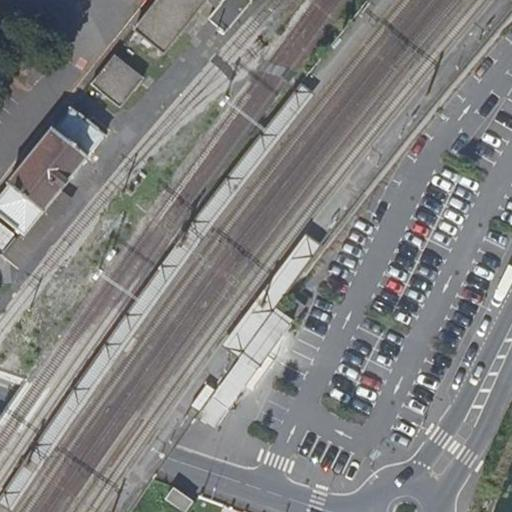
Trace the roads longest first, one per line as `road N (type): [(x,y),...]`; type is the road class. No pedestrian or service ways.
road 1 (tertiary): [(0,397),(322,511)]
road 2 (secondary): [(511,284),(422,473)]
road 3 (secondary): [(435,484),(471,450),(511,363)]
